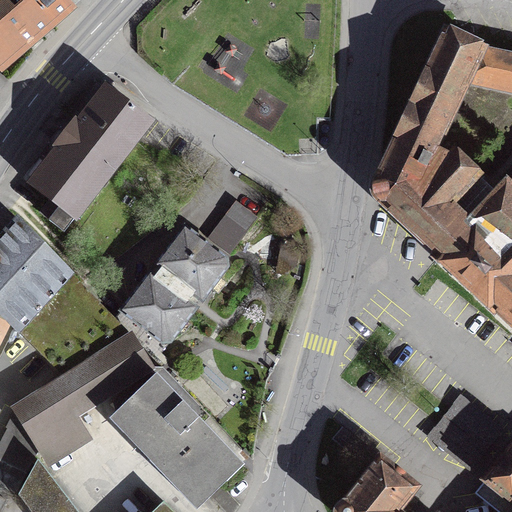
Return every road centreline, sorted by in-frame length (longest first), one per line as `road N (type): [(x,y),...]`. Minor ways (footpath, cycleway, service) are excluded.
road 1 (residential): [(85,41),(349,218)]
road 2 (residential): [(277,511),(349,218)]
road 3 (residential): [(349,218),(367,0)]
road 4 (primary): [(0,147),(85,41)]
